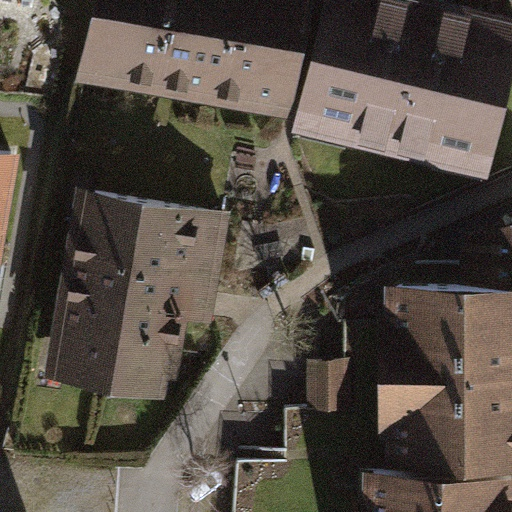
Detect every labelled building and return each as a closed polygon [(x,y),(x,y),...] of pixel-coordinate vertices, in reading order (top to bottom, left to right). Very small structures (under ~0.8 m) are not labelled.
[(310,0),(98,0),(87,65),(292,101),(310,0)] [(511,69),(511,20),(426,0),(326,0),(299,113),(490,160),(511,69)] [(0,253),(19,136),(0,133),(0,253)] [(237,196),(79,172),(51,355),(165,372),(177,296),(220,303),(237,196)] [(492,284),(394,283),(392,455),(511,456),(511,217),(492,217),(492,284)] [(510,511),(511,469),(373,467),(372,511),(510,511)]
